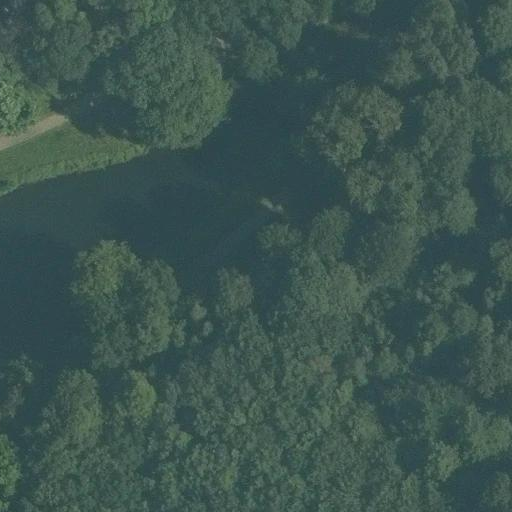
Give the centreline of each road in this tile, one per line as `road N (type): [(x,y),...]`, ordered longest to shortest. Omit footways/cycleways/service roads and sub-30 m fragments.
road 1 (track): [(29,511),(39,463),(68,401),(170,296),(354,137)]
road 2 (track): [(0,144),(150,69),(280,39)]
road 3 (track): [(354,137),(511,12)]
road 4 (track): [(107,511),(130,335)]
road 5 (track): [(280,39),(354,137)]
